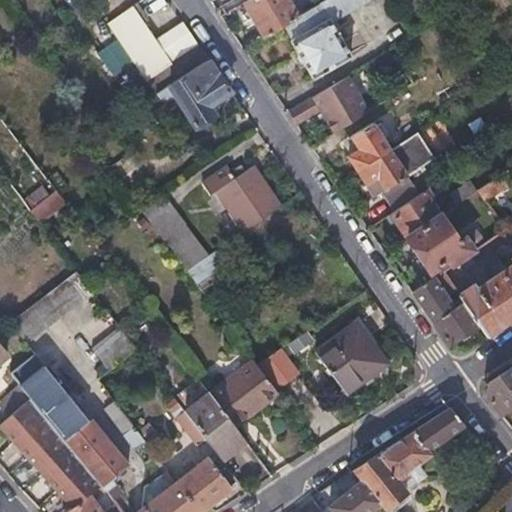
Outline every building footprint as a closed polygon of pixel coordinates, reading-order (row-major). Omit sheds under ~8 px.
[(300,18),(298,15),(289,0),(248,0),(244,2),(265,38),(284,27),(300,18)] [(324,0),(298,15),(300,18),(284,27),(311,77),(349,54),(330,20),(365,0),(324,0)] [(120,37),(157,92),(208,58),(197,43),(171,61),(156,40),(132,5),(108,22),(120,37)] [(197,43),(182,21),(156,40),(171,61),(197,43)] [(157,92),(154,94),(152,96),(158,105),(171,96),(194,131),(214,117),(212,113),(208,107),(214,103),(230,91),(208,58),(157,92)] [(367,110),(346,74),(287,110),(295,123),(318,109),(332,132),(367,110)] [(218,108),(214,103),(208,107),(212,113),(218,108)] [(347,154),(357,168),(390,146),(380,132),(386,127),(381,121),(377,124),(374,120),(352,135),(360,146),(347,154)] [(390,146),(357,168),(368,184),(378,177),(386,189),(385,190),(397,208),(399,207),(422,191),(409,173),(434,155),(415,128),(390,146)] [(210,194),(216,190),(244,230),(280,206),(253,166),(244,171),(236,177),(232,172),(227,165),(202,182),(210,194)] [(232,172),(236,177),(244,171),(241,166),(232,172)] [(480,190),(483,195),(487,200),(511,184),(503,174),(480,190)] [(454,198),(459,205),(480,190),(476,183),(454,198)] [(432,184),(422,191),(399,207),(397,208),(391,212),(407,236),(440,214),(431,200),(438,195),(432,184)] [(139,210),(151,224),(162,239),(181,223),(160,196),(139,210)] [(458,241),(440,214),(407,236),(431,271),(446,261),(449,265),(456,260),(468,252),(472,249),(464,237),(458,241)] [(475,264),(468,252),(456,260),(463,272),(475,264)] [(470,286),(457,295),(477,323),(486,337),(511,319),(511,258),(511,260),(511,261),(511,266),(507,270),(498,259),(486,267),(496,282),(491,285),(488,281),(474,291),(470,286)] [(477,323),(457,295),(440,270),(411,290),(447,343),(477,323)] [(13,325),(28,344),(32,349),(36,354),(104,304),(81,275),(13,325)] [(315,351),(330,371),(344,391),(385,361),(355,321),(315,351)] [(18,352),(28,344),(13,325),(11,322),(1,331),(18,352)] [(315,336),(309,327),(291,338),(298,348),(315,336)] [(141,352),(133,342),(125,331),(89,359),(105,380),(141,352)] [(282,344),(256,361),(276,388),(301,369),(282,344)] [(14,363),(21,371),(37,359),(39,357),(36,354),(32,349),(14,363)] [(87,421),(37,359),(21,371),(14,376),(21,385),(33,400),(65,439),(87,421)] [(213,396),(235,425),(279,391),(276,388),(256,361),(254,359),(210,392),(213,396)] [(486,397),(501,415),(511,407),(511,367),(490,382),(486,397)] [(0,408),(8,419),(13,415),(33,400),(21,385),(0,400),(0,408)] [(248,442),(235,425),(213,396),(201,405),(189,414),(208,440),(224,460),(248,442)] [(8,419),(1,424),(70,505),(89,488),(98,481),(65,439),(33,400),(13,415),(8,419)] [(148,445),(112,400),(102,409),(138,453),(148,445)] [(200,446),(208,440),(189,414),(179,400),(171,407),(200,446)] [(413,432),(432,453),(464,424),(450,408),(413,432)] [(87,421),(65,439),(98,481),(104,488),(112,481),(129,467),(89,419),(87,421)] [(418,465),(432,453),(413,432),(354,470),(358,475),(383,503),(388,510),(407,493),(398,483),(409,473),(418,484),(427,476),(418,465)] [(192,471),(177,482),(199,511),(201,511),(233,488),(210,457),(199,466),(192,471)] [(187,465),(192,471),(199,466),(194,459),(187,465)] [(338,511),(373,511),(383,503),(358,475),(351,481),(355,485),(333,504),(338,511)] [(95,495),(104,488),(98,481),(89,488),(95,495)] [(122,494),(112,481),(104,488),(115,500),(122,494)] [(138,511),(199,511),(177,482),(138,511)] [(70,505),(62,511),(110,511),(95,495),(89,488),(70,505)]
